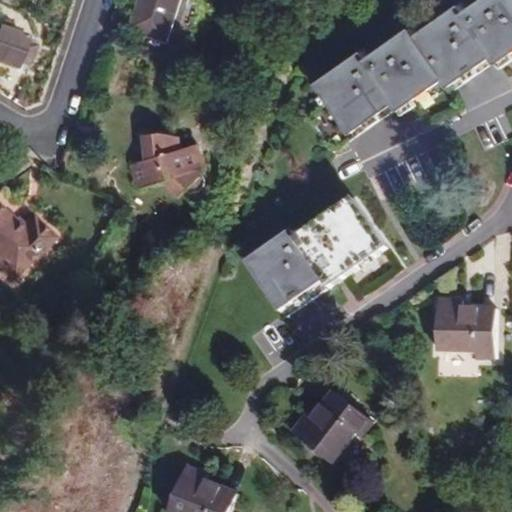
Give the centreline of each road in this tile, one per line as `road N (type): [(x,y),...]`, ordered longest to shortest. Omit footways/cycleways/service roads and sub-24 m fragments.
road 1 (track): [(314,0),(138,472)]
road 2 (residential): [(93,0),(45,138),(0,111)]
